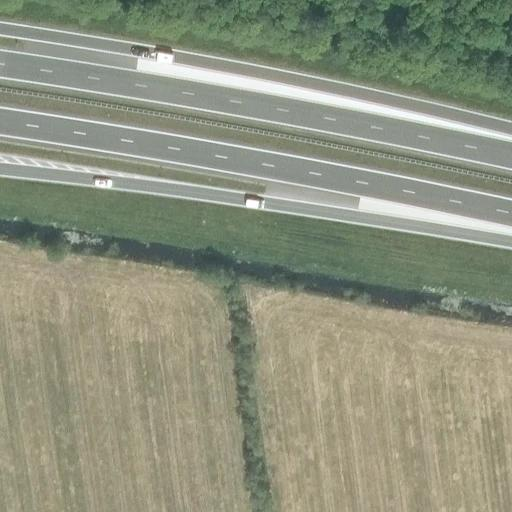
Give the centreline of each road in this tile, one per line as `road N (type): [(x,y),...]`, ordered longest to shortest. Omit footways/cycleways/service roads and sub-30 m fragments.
road 1 (trunk): [(511,152),(143,55),(0,32)]
road 2 (trunk): [(0,122),(511,215)]
road 3 (trunk): [(511,157),(0,65)]
road 4 (trunk): [(0,171),(511,231)]
